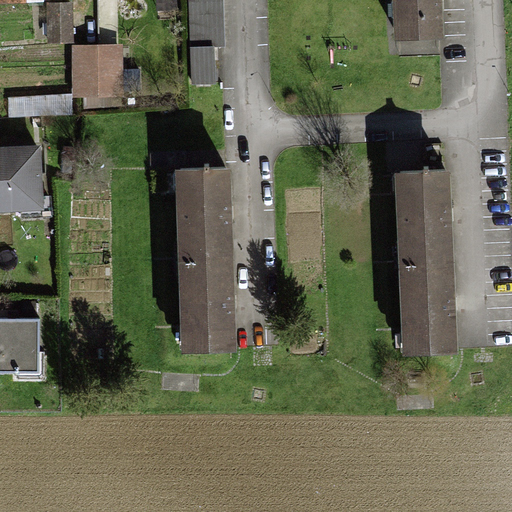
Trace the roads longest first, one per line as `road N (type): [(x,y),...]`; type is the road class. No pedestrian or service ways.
road 1 (residential): [(484,0),(484,129),(244,133)]
road 2 (residential): [(244,133),(255,311)]
road 3 (residential): [(244,133),(244,0)]
